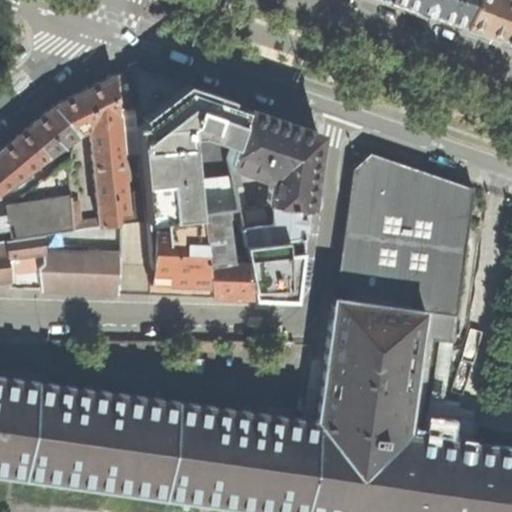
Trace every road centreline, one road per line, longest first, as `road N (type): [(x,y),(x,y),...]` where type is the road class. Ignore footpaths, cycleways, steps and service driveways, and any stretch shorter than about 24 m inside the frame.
road 1 (unclassified): [(0,313),(306,314),(338,114)]
road 2 (tertiary): [(91,30),(338,114)]
road 3 (tertiary): [(511,66),(314,0)]
road 4 (tertiary): [(338,114),(511,173)]
